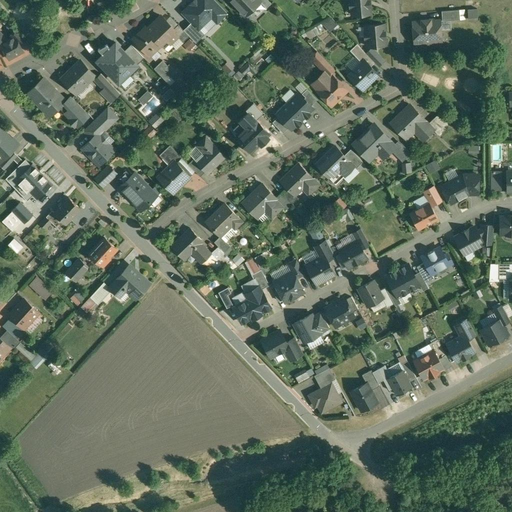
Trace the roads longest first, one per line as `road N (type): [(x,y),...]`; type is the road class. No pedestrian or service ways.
road 1 (residential): [(394,0),(401,87),(193,199),(141,242)]
road 2 (residential): [(235,340),(487,204),(511,203)]
road 3 (residential): [(0,95),(141,242)]
road 4 (residential): [(511,356),(344,445)]
road 5 (residential): [(344,445),(411,486),(511,507)]
road 6 (residential): [(0,73),(143,0)]
road 7 (residential): [(235,340),(344,445)]
road 8 (residential): [(141,242),(235,340)]
